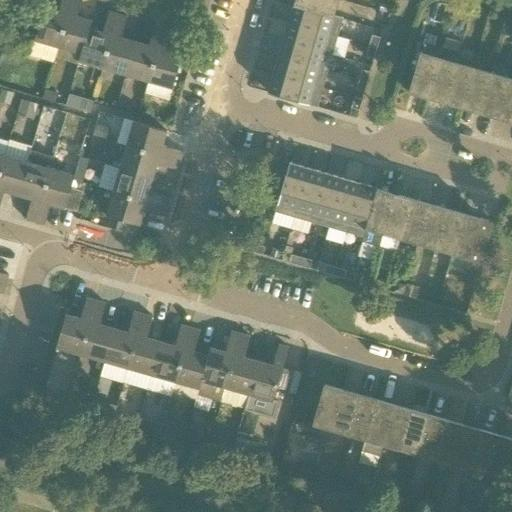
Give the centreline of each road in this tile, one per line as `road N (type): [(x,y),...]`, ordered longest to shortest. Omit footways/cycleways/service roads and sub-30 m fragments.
road 1 (residential): [(324,339),(465,384),(496,369),(511,313)]
road 2 (residential): [(171,280),(223,106)]
road 3 (residential): [(324,339),(303,320),(171,280)]
road 4 (residential): [(381,151),(223,106)]
road 5 (residential): [(5,379),(39,264),(66,252)]
road 6 (residential): [(506,158),(490,185),(381,151)]
road 7 (residential): [(506,158),(404,128),(381,151)]
